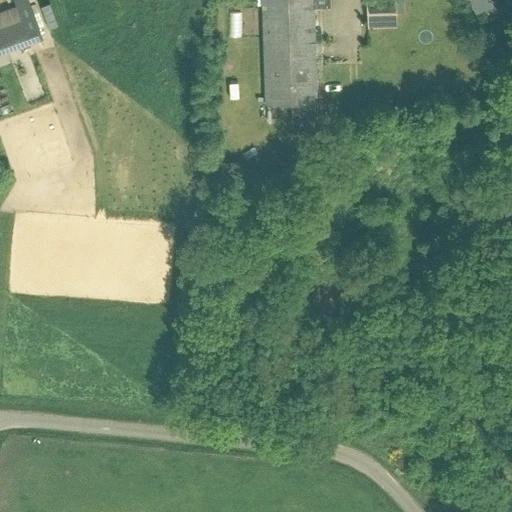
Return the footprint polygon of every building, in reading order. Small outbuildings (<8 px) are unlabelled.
[(12,0),(20,20),(0,27),(0,53),(41,39),(27,0),(12,0)] [(261,0),(264,105),(316,103),(313,0),(261,0)] [(370,0),(371,12),(400,11),(398,0),(370,0)] [(371,14),(371,29),(401,28),(400,13),(371,14)] [(234,93),(235,109),(245,109),(245,92),(234,93)]
